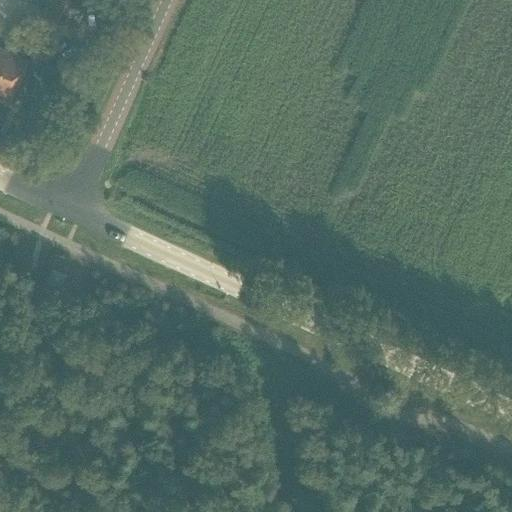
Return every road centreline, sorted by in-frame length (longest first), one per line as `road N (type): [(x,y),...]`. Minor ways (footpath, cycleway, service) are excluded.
road 1 (tertiary): [(511,407),(67,212)]
road 2 (unclassified): [(67,212),(164,0)]
road 3 (track): [(302,511),(269,335)]
